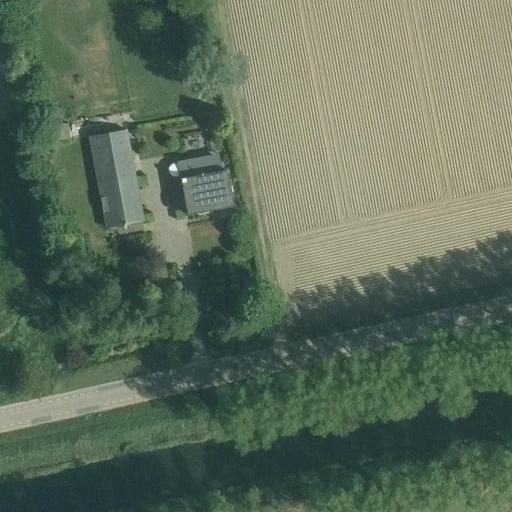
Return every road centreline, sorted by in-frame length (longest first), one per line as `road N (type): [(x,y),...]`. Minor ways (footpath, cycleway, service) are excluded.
road 1 (tertiary): [(0,421),(511,310)]
road 2 (track): [(292,357),(222,0)]
